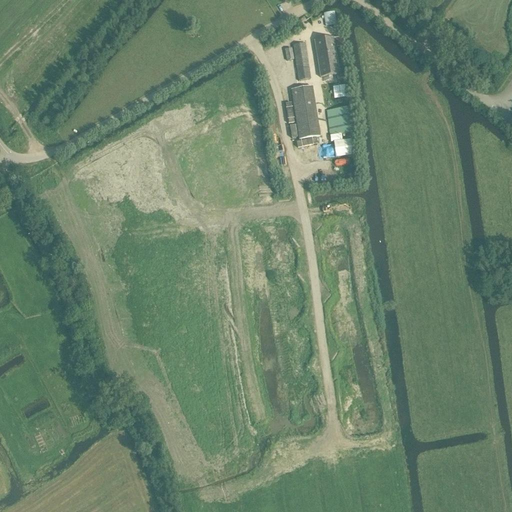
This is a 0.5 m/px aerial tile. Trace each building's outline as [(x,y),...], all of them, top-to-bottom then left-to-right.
[(326,25),(337,24),(335,11),(324,13),(326,25)] [(334,49),(344,47),(343,38),(332,39),(333,38),(313,41),(313,42),(314,42),(320,78),(338,75),(334,49)] [(298,82),(310,80),(305,44),(293,46),(298,82)] [(287,62),(293,60),(291,49),(285,51),(287,62)] [(313,87),(291,91),(298,141),(321,137),(313,87)] [(328,109),(329,134),(354,133),(352,108),(328,109)]
